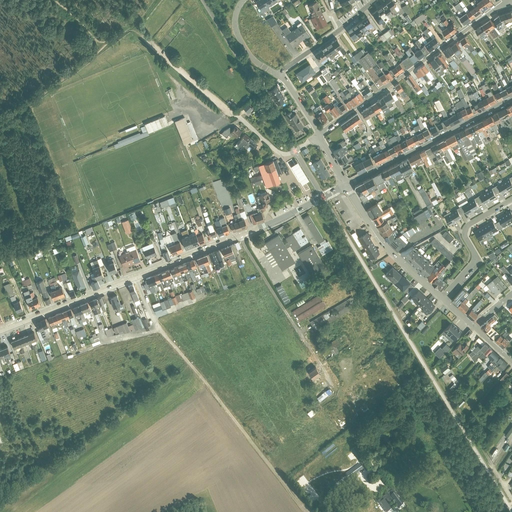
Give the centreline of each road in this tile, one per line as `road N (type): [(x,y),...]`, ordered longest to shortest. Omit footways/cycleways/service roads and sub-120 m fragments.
road 1 (track): [(159,329),(315,511)]
road 2 (residential): [(318,135),(504,3)]
road 3 (residential): [(511,99),(345,185)]
road 4 (unclassified): [(240,235),(333,387)]
road 5 (tertiary): [(442,298),(386,247),(345,185)]
road 6 (tertiary): [(135,276),(0,331)]
road 7 (residential): [(442,298),(474,258),(465,228),(511,199)]
